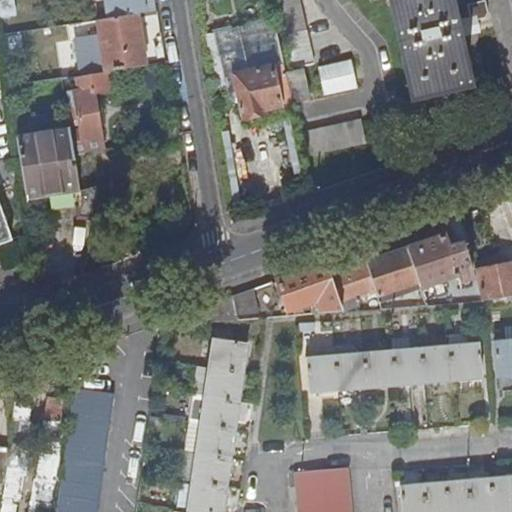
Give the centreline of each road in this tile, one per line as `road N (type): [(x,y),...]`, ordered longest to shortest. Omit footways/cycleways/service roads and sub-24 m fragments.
road 1 (secondary): [(222,263),(511,159)]
road 2 (residential): [(222,263),(178,0)]
road 3 (secondary): [(0,333),(222,263)]
road 4 (residential): [(266,511),(263,465),(294,451),(362,448)]
road 5 (residential): [(511,442),(375,454)]
